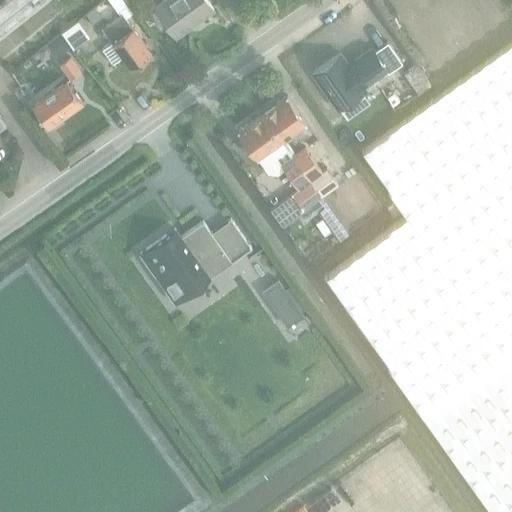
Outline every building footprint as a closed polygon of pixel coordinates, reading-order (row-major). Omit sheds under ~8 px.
[(3,0),(0,3),(0,39),(49,0),(3,0)] [(207,0),(164,0),(154,7),(175,35),(199,18),(200,19),(214,9),(207,0)] [(442,47),(468,28),(461,20),(477,8),(470,0),(434,0),(416,14),(442,47)] [(113,41),(101,49),(113,64),(123,57),(132,68),(151,53),(124,16),(121,12),(102,26),(105,30),(113,41)] [(78,20),(61,32),(73,49),(90,37),(78,20)] [(61,34),(48,43),(58,57),(71,47),(61,34)] [(410,214),(326,273),(496,511),(511,511),(511,41),(450,85),(399,122),(396,124),(388,130),(363,148),(410,214)] [(340,53),(314,72),(338,107),(365,88),(363,85),(385,69),(387,72),(401,62),(387,42),(374,51),(372,48),(348,65),(340,53)] [(70,56),(60,64),(70,79),(81,71),(70,56)] [(416,63),(403,72),(417,92),(430,83),(416,63)] [(67,80),(33,105),(49,128),(64,118),(62,115),(82,101),(67,80)] [(287,95),(262,113),(282,140),(289,134),(294,141),(303,135),(298,128),(306,122),(287,95)] [(262,113),(238,130),(257,157),(267,172),(276,174),(284,169),(298,189),(287,196),(273,206),(284,222),(298,212),(299,213),(304,220),(317,211),(337,241),(348,233),(322,197),(293,155),(281,140),(282,140),(262,113)] [(305,147),(293,155),(322,197),(334,188),(338,185),(327,168),(322,171),(305,147)] [(175,228),(140,253),(176,300),(251,247),(230,218),(211,232),(203,220),(181,236),(175,228)] [(278,279),(261,291),(287,327),(303,315),(301,312),(305,309),(289,286),(285,289),(278,279)]
